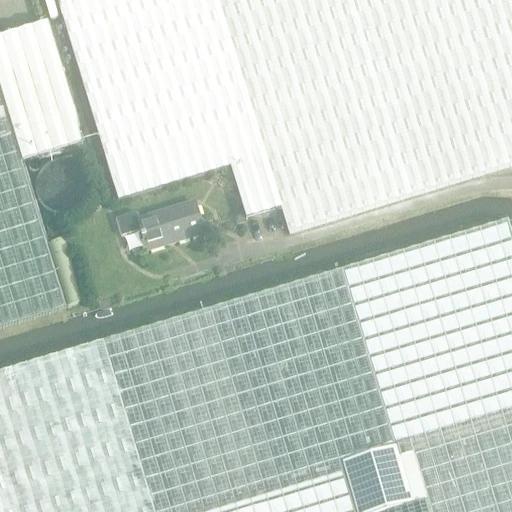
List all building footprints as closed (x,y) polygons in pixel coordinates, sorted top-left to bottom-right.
[(511,0),(59,0),(87,91),(102,140),(121,202),(230,169),(246,220),(281,210),(288,235),(389,204),(511,168),(511,167),(511,0)] [(46,24),(0,38),(0,95),(21,164),(84,146),(46,24)] [(0,329),(64,310),(21,164),(0,95),(0,329)] [(149,252),(203,235),(194,206),(140,223),(137,214),(117,220),(122,238),(142,231),(149,252)] [(246,220),(243,211),(237,213),(234,219),(235,225),(245,222),(246,222),(246,220)] [(511,511),(511,245),(505,223),(0,374),(0,511),(351,511),(337,463),(394,446),(412,505),(388,511),(511,511)] [(351,511),(388,511),(412,505),(394,446),(337,463),(351,511)]
